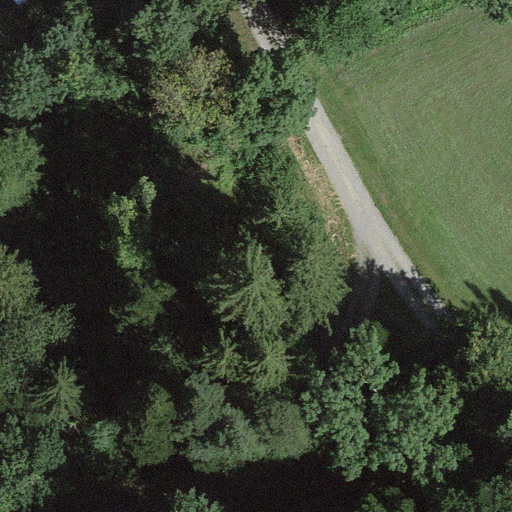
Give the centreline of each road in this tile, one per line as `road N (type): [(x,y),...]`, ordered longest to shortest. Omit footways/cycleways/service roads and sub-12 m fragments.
road 1 (track): [(511,395),(445,349),(351,192),(268,0)]
road 2 (track): [(511,452),(53,511)]
